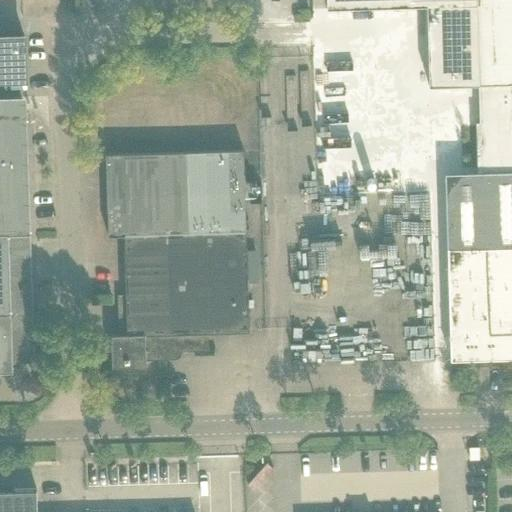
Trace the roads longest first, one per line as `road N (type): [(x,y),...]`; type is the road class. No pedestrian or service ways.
road 1 (unclassified): [(72,431),(72,57),(92,39),(319,36)]
road 2 (unclassified): [(72,431),(511,418)]
